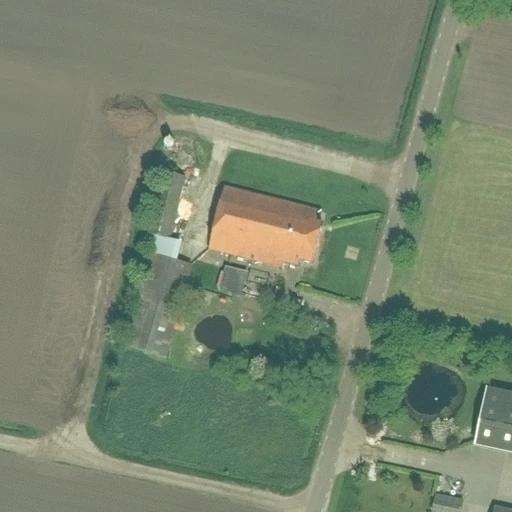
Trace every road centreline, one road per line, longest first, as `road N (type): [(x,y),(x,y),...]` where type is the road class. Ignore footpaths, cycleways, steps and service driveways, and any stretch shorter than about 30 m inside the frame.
road 1 (tertiary): [(313,511),(458,0)]
road 2 (track): [(63,456),(138,143),(175,121)]
road 3 (track): [(0,442),(314,510)]
